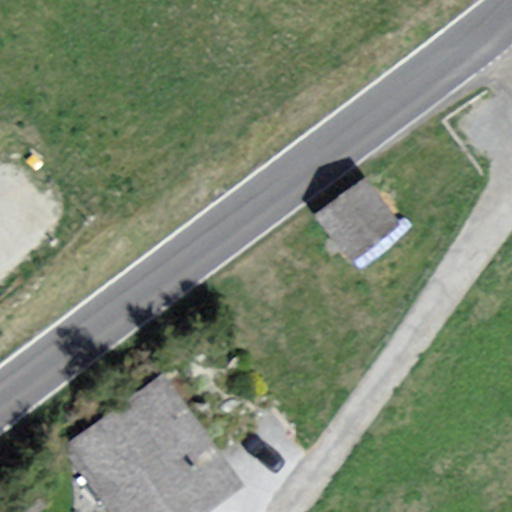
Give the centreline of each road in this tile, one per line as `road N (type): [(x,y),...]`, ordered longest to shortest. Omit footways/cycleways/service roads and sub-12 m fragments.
road 1 (tertiary): [(503,18),(0,400)]
road 2 (residential): [(511,187),(286,511)]
